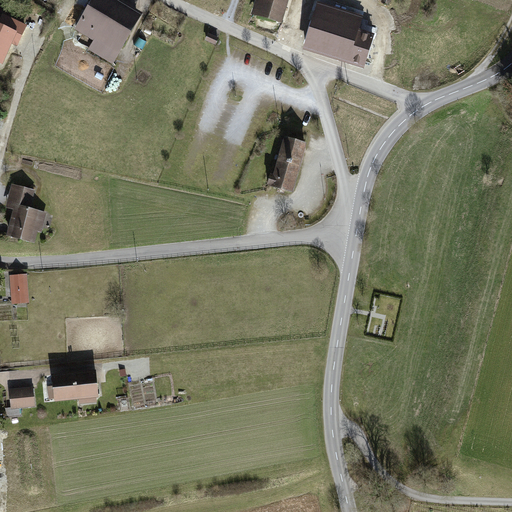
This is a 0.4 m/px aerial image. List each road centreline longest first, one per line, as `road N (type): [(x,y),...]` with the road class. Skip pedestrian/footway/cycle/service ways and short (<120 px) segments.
road 1 (residential): [(0,261),(319,237)]
road 2 (unclassified): [(511,502),(414,494),(380,472),(356,433),(331,423)]
road 3 (tertiary): [(331,423),(354,242)]
road 4 (residential): [(322,66),(168,0)]
road 5 (track): [(9,123),(23,78),(72,0)]
road 6 (residential): [(345,182),(317,78),(322,66)]
